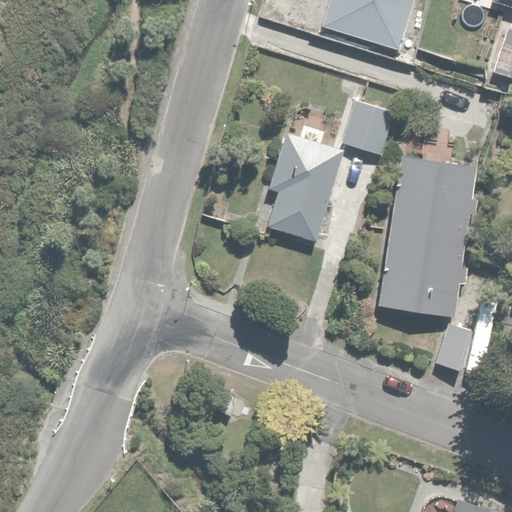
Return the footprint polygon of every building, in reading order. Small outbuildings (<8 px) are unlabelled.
[(511,21),(511,22),(493,67),(511,74),(511,21)] [(398,115),(354,102),(342,142),(386,155),(398,115)] [(320,236),(342,148),(321,143),(325,127),(302,121),(298,135),(284,131),(270,187),(276,189),(267,223),(320,236)] [(479,165),(400,155),(381,301),(460,311),(479,165)] [(503,511),(491,509),(492,505),(460,495),(455,511),(432,505),(429,511),(503,511)]
